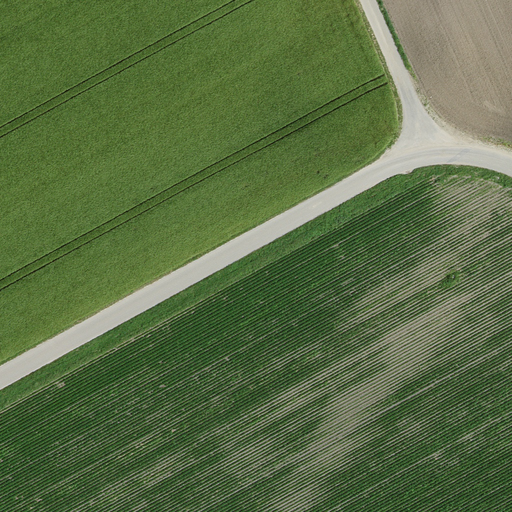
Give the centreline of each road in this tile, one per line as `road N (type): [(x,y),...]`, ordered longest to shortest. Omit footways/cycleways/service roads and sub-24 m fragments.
road 1 (unclassified): [(0,377),(380,170),(432,156),(511,168)]
road 2 (track): [(366,0),(432,156)]
